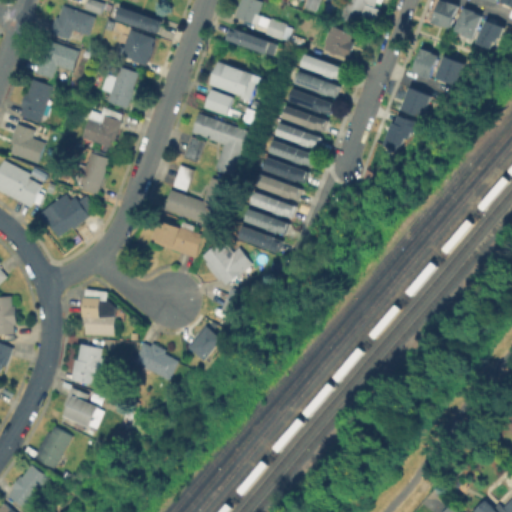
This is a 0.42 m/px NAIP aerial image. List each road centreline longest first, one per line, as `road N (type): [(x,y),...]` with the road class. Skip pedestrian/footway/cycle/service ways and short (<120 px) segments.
road 1 (residential): [(44,281),(96,257),(121,223),(204,0)]
road 2 (residential): [(0,451),(32,395),(50,331),(44,281),(0,221)]
road 3 (residential): [(329,190),(348,164),(385,66)]
